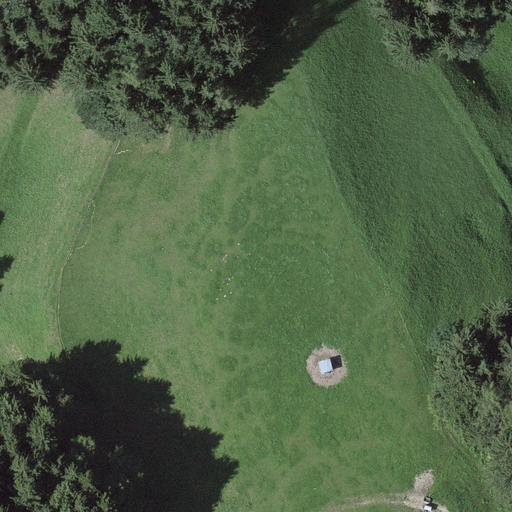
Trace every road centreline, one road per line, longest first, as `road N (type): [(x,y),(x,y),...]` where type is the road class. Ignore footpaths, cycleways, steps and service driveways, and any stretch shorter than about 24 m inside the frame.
road 1 (track): [(511,203),(382,0)]
road 2 (track): [(269,0),(232,81),(222,209)]
road 3 (track): [(0,182),(27,110),(104,0)]
